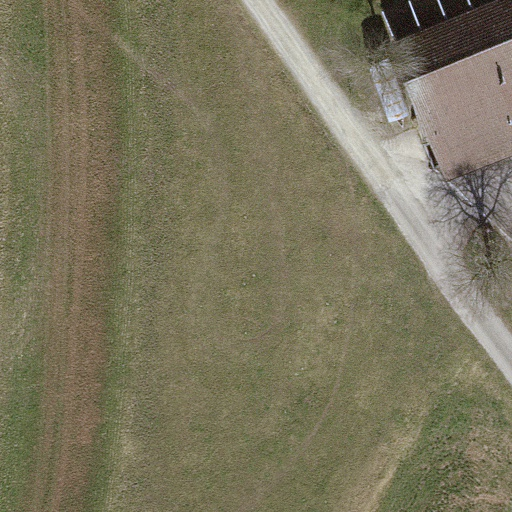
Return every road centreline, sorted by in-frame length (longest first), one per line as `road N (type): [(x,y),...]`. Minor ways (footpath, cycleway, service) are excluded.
road 1 (track): [(257,0),(421,234)]
road 2 (track): [(421,234),(511,365)]
